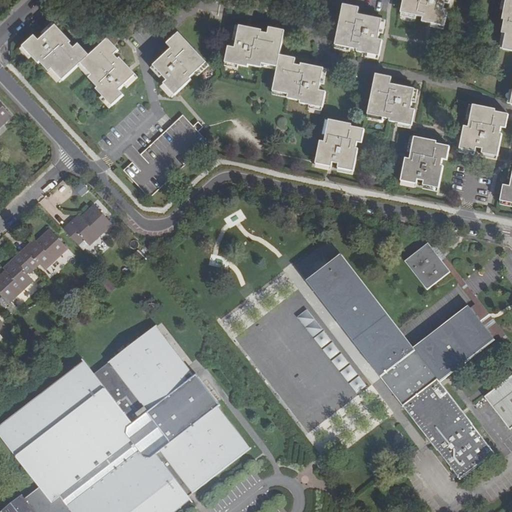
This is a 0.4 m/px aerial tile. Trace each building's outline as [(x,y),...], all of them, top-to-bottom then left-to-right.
[(435,10),(443,11),(444,5),(448,6),(448,0),(402,0),(399,15),(427,20),(433,21),(435,10)] [(511,0),(503,0),(500,22),(503,22),(501,35),(503,35),(500,50),(511,52),(511,93),(510,104),(511,103),(511,0)] [(356,51),(362,52),(365,34),(383,38),(383,34),(378,33),(382,13),(360,9),(360,5),(342,2),(334,44),(356,48),(356,51)] [(433,21),(427,20),(427,24),(444,27),(446,12),(443,11),(435,10),(433,21)] [(54,26),(42,38),(54,50),(66,38),(54,26)] [(239,27),(237,38),(251,40),(253,29),(239,27)] [(303,80),(306,64),(299,62),(299,66),(293,65),(294,59),(280,56),(285,33),(265,29),(264,35),(257,34),(258,30),(253,29),(251,40),(237,38),(235,48),(227,47),(224,63),(246,68),(247,64),(259,66),(259,63),(277,67),(273,92),(285,95),(285,97),(298,99),(297,103),(321,107),(324,91),(319,89),(320,83),(303,80)] [(379,55),(383,38),(365,34),(362,52),(379,55)] [(174,71),(187,84),(190,81),(188,78),(203,63),(176,36),(167,45),(169,48),(151,65),(164,80),(174,71)] [(71,43),(66,38),(54,50),(42,38),(38,41),(35,38),(20,52),(35,68),(39,65),(47,74),(50,71),(62,84),(77,69),(89,80),(85,84),(94,92),(92,94),(107,110),(123,95),(119,90),(122,87),(111,75),(123,63),(119,58),(116,61),(112,57),(117,52),(106,40),(88,58),(77,46),(73,50),(68,46),(71,43)] [(134,75),(123,63),(111,75),(122,87),(134,75)] [(323,67),(306,64),(303,80),(320,83),(323,67)] [(174,71),(164,80),(161,83),(174,96),(187,84),(174,71)] [(366,113),(395,119),(398,107),(409,109),(413,89),(390,84),(391,77),(374,74),(366,113)] [(484,132),(482,145),(487,145),(486,151),(500,154),(505,130),(502,130),(503,124),(506,124),(508,112),(492,108),(492,105),(475,102),(471,124),(470,129),(484,132)] [(0,127),(11,118),(0,105),(0,127)] [(414,110),(409,109),(398,107),(395,119),(395,122),(411,126),(414,110)] [(133,162),(123,171),(150,200),(207,144),(196,133),(201,128),(196,122),(190,126),(180,116),(173,123),(164,114),(156,121),(165,131),(142,154),(133,144),(125,152),(133,162)] [(334,148),(332,163),(338,165),(338,168),(354,171),(358,145),(356,145),(356,141),(361,142),(363,129),(347,126),(347,122),(323,118),(320,140),(319,145),(334,148)] [(481,151),(482,145),(484,132),(470,129),(471,124),(466,123),(461,147),(481,151)] [(422,166),(419,180),(425,181),(425,185),(439,188),(444,163),(441,163),(442,159),(446,159),(449,146),(431,142),(432,138),(413,135),(409,157),(408,164),(422,166)] [(331,166),(332,163),(334,148),(319,145),(320,140),(314,139),(310,162),(331,166)] [(408,164),(409,157),(404,157),(400,180),(418,184),(419,180),(422,166),(408,164)] [(511,174),(508,174),(507,181),(501,180),(498,200),(511,202),(511,174)] [(63,184),(55,197),(63,202),(71,189),(63,184)] [(64,230),(78,245),(83,240),(87,244),(110,223),(93,204),(72,225),(71,223),(64,230)] [(25,246),(18,253),(32,269),(38,263),(44,269),(51,276),(66,262),(59,255),(67,247),(50,229),(28,250),(25,246)] [(425,238),(402,257),(422,284),(445,266),(425,238)] [(73,255),(66,248),(59,255),(66,262),(73,255)] [(432,373),(396,401),(451,472),(487,443),(435,377),(489,335),(462,299),(408,342),(335,249),(301,277),(375,373),(411,345),(432,373)] [(32,269),(18,253),(12,258),(16,262),(0,277),(0,287),(11,300),(33,280),(27,274),(32,269)] [(301,304),(291,312),(306,332),(316,324),(301,304)] [(186,381),(193,376),(155,326),(148,331),(186,381)] [(317,326),(307,333),(315,343),(324,335),(317,326)] [(0,507),(3,511),(167,511),(186,498),(186,495),(242,454),(210,412),(216,406),(219,405),(195,374),(193,376),(186,381),(148,331),(92,375),(84,364),(0,427),(0,439),(37,488),(22,500),(17,494),(0,507)] [(326,337),(316,345),(323,354),(333,347),(326,337)] [(375,373),(396,401),(432,373),(411,345),(375,373)] [(335,349),(325,356),(332,366),(342,359),(335,349)] [(511,370),(503,359),(473,383),(499,416),(511,405),(511,370)] [(344,360),(334,368),(341,377),(351,370),(344,360)] [(352,372),(343,379),(350,389),(360,381),(352,372)] [(210,412),(242,454),(249,448),(216,406),(210,412)]
